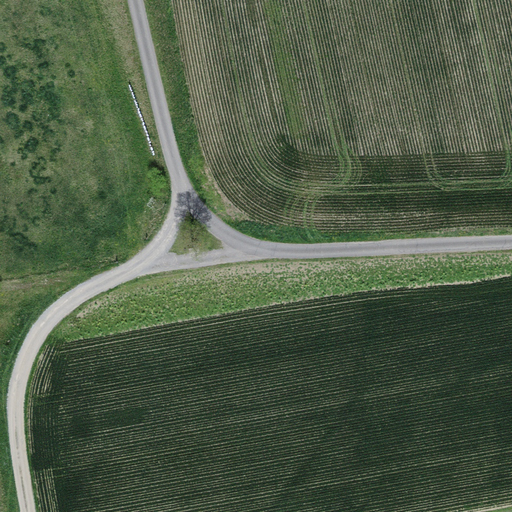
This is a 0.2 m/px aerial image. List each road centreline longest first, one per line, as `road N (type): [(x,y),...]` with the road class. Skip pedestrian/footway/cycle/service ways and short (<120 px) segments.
road 1 (unclassified): [(133,0),(182,192),(226,237),(263,252),(511,243)]
road 2 (track): [(182,192),(168,236),(151,254),(78,295),(29,347),(14,419),(27,511)]
road 3 (track): [(126,272),(263,252)]
